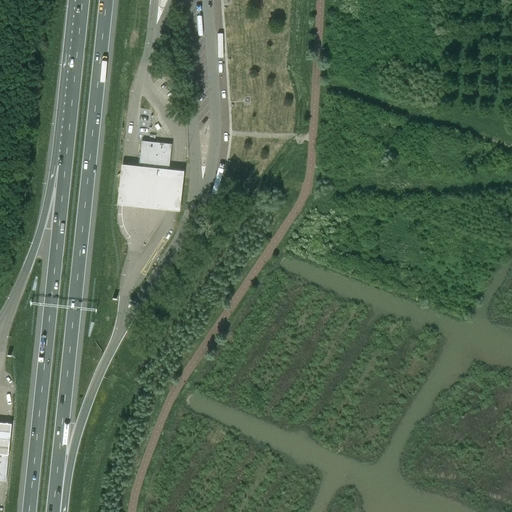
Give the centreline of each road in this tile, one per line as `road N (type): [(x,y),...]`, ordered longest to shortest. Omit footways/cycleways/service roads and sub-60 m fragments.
road 1 (motorway): [(52,511),(106,0)]
road 2 (motorway): [(64,167),(29,511)]
road 3 (motorway): [(54,511),(91,389),(118,335)]
road 4 (motorway): [(82,0),(64,167)]
road 5 (motorway): [(64,167),(6,314)]
